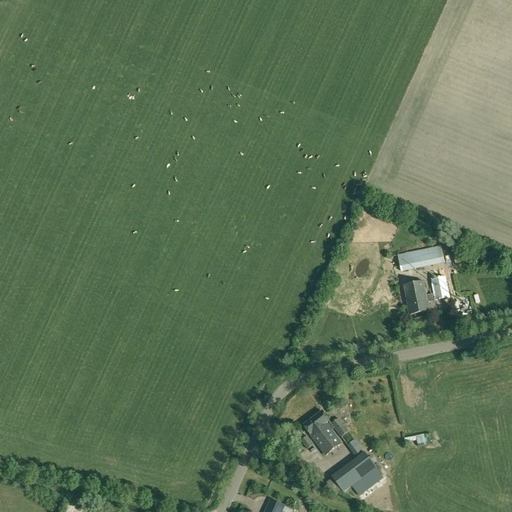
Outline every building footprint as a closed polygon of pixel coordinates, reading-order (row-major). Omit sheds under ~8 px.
[(441,246),(398,255),(401,272),(445,263),(441,246)] [(468,262),(463,250),(452,255),(452,256),(458,267),(468,262)] [(426,296),(423,282),(404,286),(409,307),(407,307),(409,315),(430,311),(429,302),(450,298),(445,277),(432,280),(435,294),(426,296)] [(458,303),(468,302),(466,290),(456,292),(458,303)] [(323,412),(304,426),(310,434),(314,439),(326,455),(341,444),(331,431),(334,429),(341,438),(342,438),(349,447),(356,442),(338,419),(332,424),(323,412)] [(428,434),(416,436),(418,447),(430,445),(428,434)] [(307,450),(314,445),(311,441),(307,436),(300,441),(307,450)] [(349,447),(357,458),(364,452),(365,452),(357,441),(356,442),(349,447)] [(365,452),(364,452),(357,458),(331,477),(343,493),(352,487),(359,497),(383,479),(365,452)] [(264,511),(282,511),(285,506),(271,499),(264,511)]
